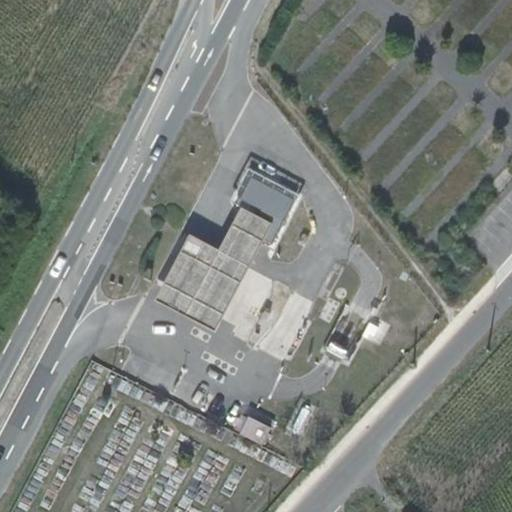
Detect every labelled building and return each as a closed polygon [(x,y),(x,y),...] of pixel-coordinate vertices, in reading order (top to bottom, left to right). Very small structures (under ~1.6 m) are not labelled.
[(233,226),(262,241),(273,247),(298,197),(251,173),(237,201),(244,205),(233,226)] [(191,235),(179,257),(157,299),(164,303),(216,330),(262,241),(233,226),(220,250),(197,239),(191,235)] [(385,299),(398,277),(363,259),(351,280),(385,299)] [(371,342),(392,304),(353,282),(332,321),(371,342)] [(240,434),(262,444),(270,426),(248,416),(240,434)]
